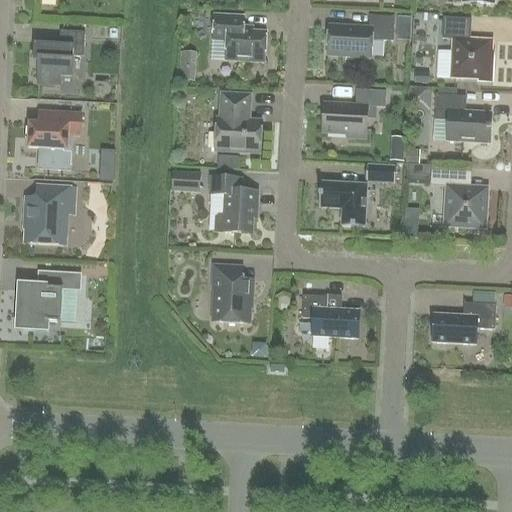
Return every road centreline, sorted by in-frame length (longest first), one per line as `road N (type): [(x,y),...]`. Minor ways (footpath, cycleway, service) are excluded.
road 1 (residential): [(298,0),(285,232),(291,257),(315,266),(399,270)]
road 2 (unclassified): [(0,426),(242,438)]
road 3 (residential): [(390,445),(399,270)]
road 4 (unclassified): [(242,438),(390,445)]
